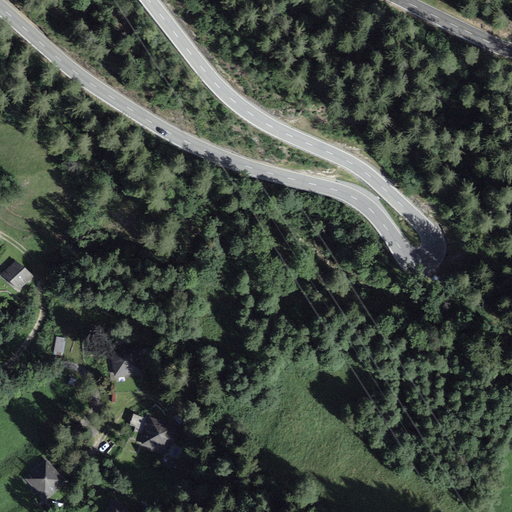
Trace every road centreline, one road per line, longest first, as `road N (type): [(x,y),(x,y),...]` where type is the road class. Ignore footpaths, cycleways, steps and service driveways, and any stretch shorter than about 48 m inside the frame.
road 1 (secondary): [(0,7),(153,125),(233,162),(352,196),(419,262),(433,251),(423,225),(358,167),(231,100),(148,0)]
road 2 (track): [(0,371),(29,339),(42,303),(34,267),(0,233)]
road 3 (secondary): [(400,0),(511,50)]
